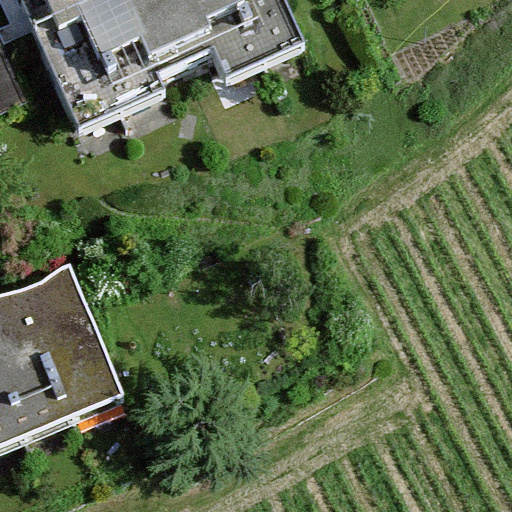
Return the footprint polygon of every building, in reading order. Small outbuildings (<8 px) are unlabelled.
[(115,0),(56,0),(33,11),(88,135),(162,102),(159,97),(115,0)] [(115,0),(159,97),(222,69),(190,0),(115,0)] [(279,0),(190,0),(222,69),(234,98),(309,65),(279,0)] [(9,62),(0,66),(0,125),(31,111),(9,62)] [(75,280),(0,310),(0,461),(128,408),(75,280)]
